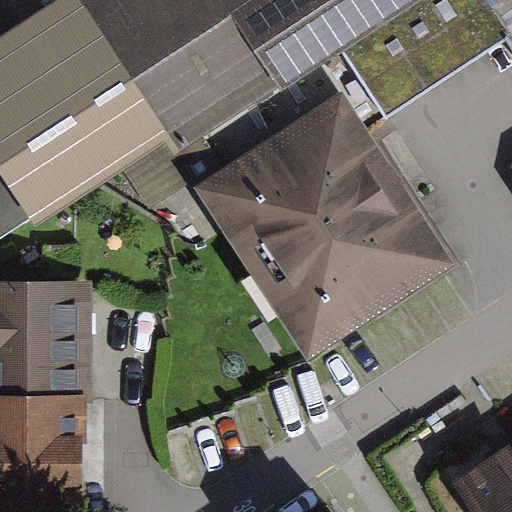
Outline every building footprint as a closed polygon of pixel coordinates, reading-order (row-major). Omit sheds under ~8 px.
[(511,0),(95,0),(0,62),(0,122),(65,222),(202,134),(215,153),(325,82),(338,101),(393,65),(433,127),(511,76),(511,0)] [(350,357),(492,266),(378,89),(236,181),(350,357)] [(0,243),(33,223),(0,170),(0,243)] [(119,282),(6,285),(9,394),(122,390),(119,282)] [(122,390),(9,394),(13,497),(125,493),(122,390)] [(511,476),(497,485),(511,511),(511,476)]
